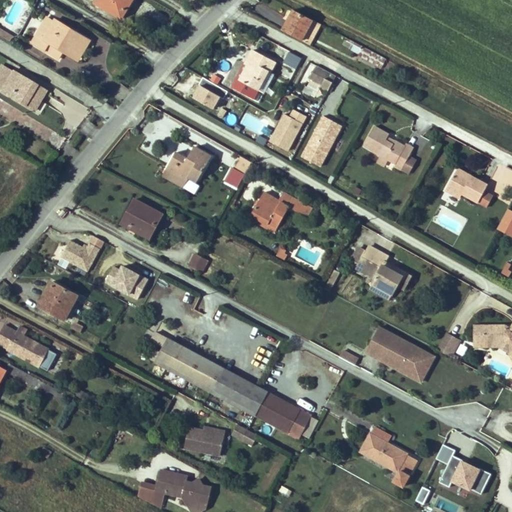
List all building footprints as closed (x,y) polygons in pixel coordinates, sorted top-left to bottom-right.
[(132,0),(96,0),(94,4),(121,20),(132,0)] [(293,8),(282,29),(302,39),(307,29),(316,34),(322,23),(293,8)] [(54,21),(48,17),(40,30),(46,34),(54,21)] [(40,30),(31,44),(45,52),(50,44),(63,52),(76,60),(89,38),(55,18),(54,21),(46,34),(40,30)] [(0,27),(0,35),(10,41),(14,36),(0,27)] [(307,29),(302,39),(309,43),(310,44),(316,34),(307,29)] [(361,45),(346,37),(343,44),(357,52),(361,45)] [(79,62),(92,40),(89,38),(76,60),(79,62)] [(50,44),(45,52),(57,60),(63,52),(50,44)] [(386,59),(361,45),(357,52),(355,55),(381,69),(386,59)] [(251,65),(240,84),(257,92),(269,72),(272,73),(277,63),(252,51),(246,62),(251,65)] [(246,62),(236,82),(240,84),(251,65),(246,62)] [(327,71),(315,65),(308,78),(320,85),(318,88),(327,92),(336,76),(327,71)] [(12,72),(2,66),(0,69),(0,90),(1,91),(12,72)] [(45,91),(12,72),(1,91),(33,110),(45,91)] [(229,91),(204,77),(200,85),(201,86),(194,97),(213,109),(220,97),(224,99),(229,91)] [(240,84),(236,82),(233,88),(243,94),(247,87),(240,84)] [(257,92),(247,87),(243,94),(254,99),(257,92)] [(226,110),(222,108),(218,115),(222,117),(226,110)] [(302,124),(285,114),(269,141),(287,151),(302,124)] [(342,125),(324,116),(303,157),(321,166),(342,125)] [(395,166),(402,170),(409,156),(414,148),(374,126),(364,146),(381,155),(388,159),(396,163),(395,166)] [(166,170),(187,182),(190,176),(198,180),(212,156),(195,147),(188,159),(175,152),(166,170)] [(388,159),(381,155),(378,162),(384,166),(388,159)] [(235,167),(246,173),(252,162),(241,156),(235,167)] [(409,156),(402,170),(409,174),(417,161),(409,156)] [(457,168),(455,173),(469,180),(471,176),(457,168)] [(187,182),(166,170),(162,176),(183,188),(187,182)] [(455,173),(446,190),(460,198),(462,194),(487,207),(493,196),(484,191),(488,185),(471,176),(469,180),(455,173)] [(362,190),(356,186),(353,192),(359,195),(362,190)] [(268,222),(277,227),(288,206),(307,217),(312,208),(287,194),(282,202),(264,192),(251,215),(267,224),(268,222)] [(135,199),(122,223),(131,228),(134,223),(153,233),(163,214),(135,199)] [(511,236),(511,210),(508,208),(497,229),(511,236)] [(267,224),(251,215),(250,218),(274,232),(277,227),(268,222),(267,224)] [(134,223),(131,228),(150,238),(153,233),(134,223)] [(61,257),(88,272),(100,248),(90,243),(87,249),(70,240),(61,257)] [(369,247),(358,269),(376,278),(371,288),(390,297),(396,285),(403,289),(410,275),(385,262),(387,256),(369,247)] [(288,255),(285,253),(287,250),(281,248),(277,256),(285,260),(288,255)] [(195,255),(190,265),(202,271),(207,261),(195,255)] [(135,292),(146,273),(136,268),(133,273),(127,270),(130,264),(120,259),(117,265),(111,261),(103,275),(110,279),(113,273),(122,278),(119,283),(135,292)] [(501,272),(509,277),(511,272),(508,270),(511,264),(507,262),(501,272)] [(136,268),(130,264),(127,270),(133,273),(136,268)] [(110,279),(119,283),(122,278),(113,273),(110,279)] [(52,281),(39,306),(65,319),(78,295),(52,281)] [(221,310),(214,320),(229,330),(236,320),(221,310)] [(157,327),(156,329),(174,338),(179,330),(161,321),(157,327)] [(69,332),(77,337),(83,328),(74,323),(69,332)] [(481,324),(474,324),(474,347),(487,346),(487,343),(501,343),(503,339),(511,344),(511,345),(510,348),(511,351),(511,332),(509,331),(510,329),(505,326),(481,326),(481,324)] [(7,349),(40,367),(48,352),(50,349),(25,336),(28,331),(20,327),(16,333),(5,328),(0,336),(0,343),(7,348),(7,349)] [(379,327),(366,352),(386,362),(389,357),(417,373),(428,353),(379,327)] [(174,338),(156,329),(151,339),(165,346),(161,354),(153,350),(149,358),(156,362),(158,363),(188,379),(196,383),(191,393),(204,400),(210,390),(237,404),(270,422),(298,436),(310,414),(266,391),(232,372),(173,341),(174,338)] [(460,341),(446,333),(440,344),(454,352),(460,341)] [(487,343),(487,346),(499,346),(509,352),(511,357),(511,351),(510,348),(511,345),(511,344),(503,339),(501,343),(487,343)] [(456,352),(463,355),(467,347),(460,344),(456,352)] [(343,351),(340,356),(356,365),(358,359),(343,351)] [(48,352),(40,367),(48,371),(56,356),(48,352)] [(389,357),(386,362),(421,382),(435,356),(428,353),(417,373),(389,357)] [(64,394),(9,364),(6,371),(37,388),(38,386),(49,392),(50,391),(62,398),(64,394)] [(257,436),(238,425),(233,434),(252,445),(257,436)] [(204,430),(189,427),(184,448),(221,456),(226,431),(215,429),(215,432),(204,430)] [(375,427),(371,433),(389,443),(393,437),(375,427)] [(371,433),(366,444),(398,461),(415,470),(420,461),(406,455),(407,453),(389,443),(371,433)] [(398,461),(366,444),(361,454),(397,473),(400,469),(412,475),(415,470),(398,461)] [(491,473),(453,456),(456,449),(443,444),(437,460),(447,464),(440,481),(481,498),(491,473)] [(188,476),(161,470),(158,486),(142,482),(138,496),(162,509),(165,493),(182,497),(189,508),(209,495),(203,485),(199,479),(194,483),(187,482),(188,476)] [(408,476),(399,470),(392,481),(402,487),(408,476)] [(211,487),(203,485),(209,495),(211,487)] [(421,486),(416,501),(425,504),(430,489),(421,486)] [(209,495),(189,508),(191,511),(199,511),(206,508),(209,495)] [(451,511),(454,511),(458,506),(440,498),(437,505),(451,511)]
